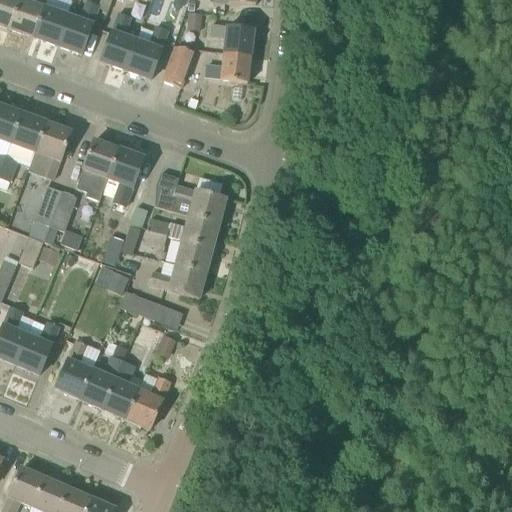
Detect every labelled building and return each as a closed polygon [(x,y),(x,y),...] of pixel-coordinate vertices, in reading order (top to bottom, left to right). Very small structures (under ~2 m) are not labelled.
[(0,0),(0,27),(10,31),(20,1),(17,0),(0,0)] [(20,1),(10,31),(34,40),(45,10),(20,1)] [(80,23),(69,19),(58,49),(82,57),(93,27),(99,8),(87,4),(80,23)] [(34,40),(58,49),(69,19),(45,10),(34,40)] [(202,17),(188,15),(187,32),(201,33),(202,17)] [(118,16),(101,64),(126,73),(136,43),(123,39),(130,20),(118,16)] [(254,32),(211,27),(210,40),(226,42),(224,56),(251,59),(254,32)] [(136,43),(126,73),(151,82),(161,52),(168,34),(156,30),(149,48),(136,43)] [(175,49),(169,65),(162,84),(181,91),(196,52),(175,49)] [(223,70),(207,68),(205,81),(248,86),(251,59),(224,56),(223,70)] [(0,142),(10,146),(21,117),(0,108),(0,142)] [(10,146),(35,155),(46,126),(21,117),(10,146)] [(35,155),(29,173),(53,182),(60,164),(71,135),(46,126),(35,155)] [(119,152),(94,143),(83,172),(77,191),(88,195),(87,199),(100,204),(108,181),(119,152)] [(134,191),(144,161),(119,152),(108,181),(121,186),(114,204),(127,209),(134,191)] [(17,165),(4,161),(0,172),(0,182),(9,185),(17,165)] [(196,194),(176,189),(178,181),(160,176),(156,189),(154,208),(172,213),(189,218),(189,219),(219,227),(226,202),(196,193),(196,194)] [(47,190),(35,223),(50,229),(62,195),(47,190)] [(77,201),(62,195),(50,229),(65,234),(77,201)] [(129,230),(140,232),(140,231),(142,232),(147,214),(135,210),(129,229),(130,229),(129,230)] [(166,240),(182,244),(182,243),(213,252),(219,227),(189,219),(185,230),(170,226),(170,227),(149,221),(146,234),(166,239),(166,240)] [(140,232),(129,230),(121,253),(132,256),(140,232)] [(166,239),(146,234),(142,246),(163,252),(166,240),(166,239)] [(123,243),(110,239),(102,264),(114,268),(123,243)] [(28,240),(18,265),(32,271),(42,245),(31,241),(28,240)] [(182,244),(175,268),(206,276),(210,261),(213,252),(182,243),(182,244)] [(44,250),(38,263),(54,269),(59,256),(44,250)] [(67,256),(62,265),(71,269),(75,260),(67,256)] [(0,271),(0,288),(7,291),(10,282),(15,269),(3,264),(0,271)] [(199,301),(206,276),(175,268),(172,281),(151,275),(148,287),(169,292),(169,293),(199,301)] [(121,298),(128,282),(112,274),(105,291),(121,298)] [(154,323),(160,308),(125,294),(119,310),(154,323)] [(5,324),(0,335),(0,360),(15,367),(28,337),(16,332),(19,323),(23,314),(14,310),(11,309),(5,324)] [(28,337),(15,367),(35,376),(39,378),(60,330),(56,328),(48,324),(44,333),(40,342),(28,337)] [(162,338),(155,355),(169,361),(176,344),(162,338)] [(88,349),(76,344),(56,391),(79,401),(92,372),(80,367),(88,349)] [(92,372),(79,401),(102,411),(123,364),(111,359),(104,377),(92,372)] [(123,364),(102,411),(126,422),(138,392),(142,382),(131,378),(134,369),(128,367),(123,364)] [(138,392),(126,422),(150,432),(171,385),(158,380),(150,398),(138,392)] [(21,471),(2,511),(15,511),(19,505),(32,510),(45,481),(21,471)] [(59,511),(68,491),(45,481),(32,510),(35,511),(59,511)] [(68,491),(59,511),(87,511),(92,502),(68,491)] [(115,511),(116,511),(92,502),(87,511),(115,511)]
